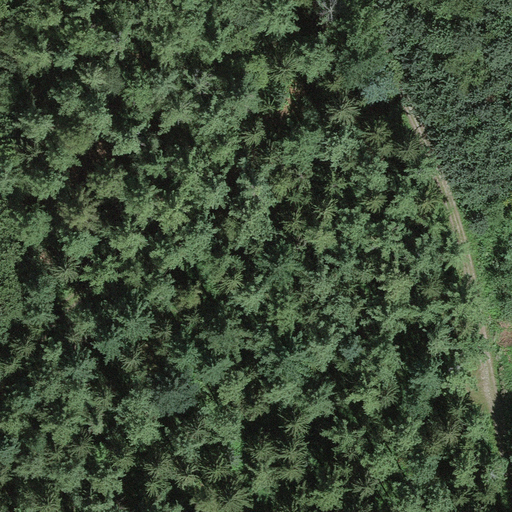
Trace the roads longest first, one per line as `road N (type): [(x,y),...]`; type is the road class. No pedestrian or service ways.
road 1 (track): [(491,383),(459,385),(261,353),(145,300),(100,291),(44,326),(0,397)]
road 2 (track): [(366,0),(461,238),(511,461)]
